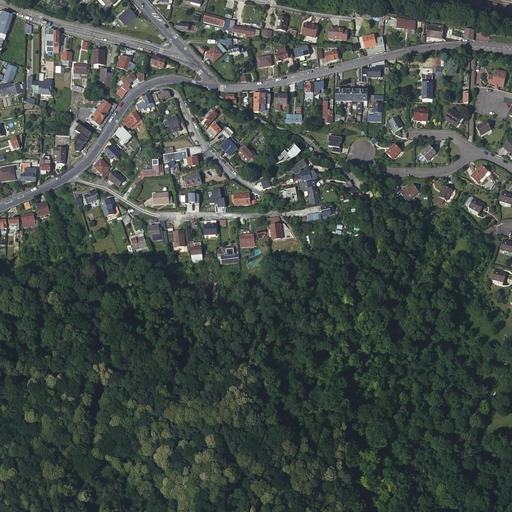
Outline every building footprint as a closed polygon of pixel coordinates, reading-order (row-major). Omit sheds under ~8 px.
[(136,17),(129,9),(118,19),(125,26),(136,17)] [(8,30),(13,16),(2,12),(0,17),(0,27),(2,28),(8,30)] [(230,20),(205,14),(203,20),(206,21),(207,19),(212,20),(211,24),(218,26),(219,22),(223,23),(222,28),(224,28),(223,32),(227,33),(230,20)] [(288,19),(279,17),(277,26),(277,29),(286,31),(287,28),(288,28),(289,22),(287,22),(288,19)] [(397,28),(405,29),(415,31),(416,22),(398,19),(397,28)] [(230,21),(228,34),(233,35),(233,32),(245,34),(245,38),(254,39),(254,37),(259,38),(260,36),(259,36),(259,31),(234,27),(235,22),(230,21)] [(318,28),(305,24),(302,35),(315,39),(318,28)] [(444,30),(431,28),(429,37),(443,39),(444,30)] [(336,29),(330,29),(330,40),(348,40),(348,31),(344,31),(344,29),(338,29),(338,30),(336,30),(336,29)] [(272,31),(262,30),(262,37),(271,38),(272,31)] [(465,30),(465,39),(475,40),(475,30),(465,30)] [(377,48),(384,46),(384,44),(383,38),(383,35),(380,35),(380,39),(375,40),(374,36),(363,38),(365,49),(376,46),(377,48)] [(229,40),(227,40),(227,44),(230,55),(240,53),(238,45),(232,46),(231,41),(229,41),(229,40)] [(222,55),(215,48),(207,55),(213,63),(222,55)] [(294,50),(296,59),(310,56),(309,51),(305,52),(305,51),(303,51),(302,48),(294,50)] [(329,50),(325,51),(327,62),(339,60),(337,52),(330,53),(329,50)] [(105,51),(93,51),(93,65),(104,65),(105,51)] [(63,56),(61,55),(61,61),(63,61),(62,63),(69,64),(69,67),(69,68),(72,68),(72,54),(63,53),(63,56)] [(287,53),(275,56),(277,63),(282,62),(282,61),(292,59),(291,53),(287,54),(287,53)] [(157,58),(153,56),(150,65),(163,69),(166,60),(157,58)] [(130,59),(121,57),(117,68),(128,71),(128,70),(136,72),(138,67),(136,65),(131,64),(131,63),(129,62),(130,59)] [(271,57),(257,58),(259,68),(272,66),(271,57)] [(371,64),(371,69),(371,72),(369,72),(369,78),(381,78),(380,70),(384,69),(385,61),(380,62),(371,64)] [(87,72),(87,65),(74,64),(74,77),(80,78),(80,74),(83,74),(83,72),(87,72)] [(8,84),(12,82),(17,68),(9,65),(4,78),(3,82),(7,83),(8,84)] [(102,74),(101,74),(100,87),(110,88),(111,78),(106,78),(106,70),(102,70),(102,74)] [(369,72),(369,70),(359,70),(359,83),(365,83),(365,81),(369,81),(369,78),(369,72)] [(498,83),(498,84),(504,86),(508,73),(496,70),(494,74),(492,81),(496,82),(498,83)] [(137,77),(141,83),(144,81),(145,75),(141,74),(137,77)] [(125,85),(122,88),(127,92),(130,89),(128,88),(131,86),(130,85),(136,79),(133,75),(126,80),(125,78),(121,80),(125,85)] [(40,82),(39,82),(32,82),(33,77),(29,77),(27,92),(32,93),(32,90),(39,91),(40,82)] [(8,84),(0,85),(0,90),(1,96),(13,92),(14,96),(22,93),(21,89),(23,89),(21,80),(12,82),(8,84)] [(45,83),(40,82),(39,91),(44,92),(44,94),(51,95),(52,81),(45,80),(45,83)] [(324,83),(314,83),(314,86),(314,91),(324,91),(324,83)] [(422,95),(425,96),(431,96),(432,96),(433,83),(422,83),(422,95)] [(311,100),(313,100),(314,91),(314,86),(309,86),(309,87),(305,86),(305,93),(307,93),(306,97),(311,97),(311,100)] [(226,99),(228,99),(232,99),(232,102),(232,103),(236,103),(236,99),(234,99),(234,95),(226,94),(226,99)] [(287,105),(288,95),(276,94),(275,110),(280,111),(280,105),(287,105)] [(143,103),(141,98),(138,101),(139,104),(136,105),(138,110),(144,108),(145,110),(150,108),(151,109),(155,107),(150,95),(143,98),(144,102),(143,103)] [(266,95),(260,95),(260,106),(260,111),(260,113),(263,112),(265,109),(266,105),(270,105),(271,95),(266,95)] [(323,116),(323,123),(333,123),(333,116),(334,105),(328,105),(328,102),(324,101),(324,105),(323,116)] [(118,105),(111,103),(110,105),(105,102),(102,106),(101,105),(94,116),(95,116),(92,121),(99,126),(112,107),(115,109),(118,105)] [(94,116),(101,105),(100,104),(96,109),(94,108),(85,123),(89,126),(91,123),(98,128),(99,126),(92,121),(95,116),(94,116)] [(208,127),(223,111),(219,107),(207,119),(208,120),(204,124),(208,127)] [(414,120),(418,121),(418,120),(422,120),(428,121),(429,111),(415,109),(414,120)] [(448,121),(452,123),(457,126),(462,117),(450,110),(444,119),(448,122),(448,121)] [(136,113),(124,121),(128,129),(141,120),(136,113)] [(382,122),(382,113),(376,113),(376,116),(374,116),(368,116),(368,122),(382,122)] [(287,115),(286,122),(302,123),(302,121),(302,115),(287,115)] [(177,120),(176,116),(167,119),(167,121),(163,123),(165,128),(169,126),(171,134),(181,131),(178,123),(180,122),(179,120),(177,120)] [(390,121),(393,126),(394,128),(392,129),(394,133),(403,128),(397,117),(390,121)] [(201,123),(198,125),(202,133),(206,129),(201,123)] [(487,123),(483,125),(481,126),(480,125),(476,127),(480,136),(491,130),(487,123)] [(221,131),(215,124),(207,131),(214,138),(221,131)] [(129,133),(121,125),(119,128),(121,130),(116,135),(121,140),(117,145),(122,149),(126,144),(132,137),(128,134),(129,133)] [(74,152),(77,155),(78,153),(79,153),(85,144),(88,140),(89,141),(93,135),(79,126),(74,132),(74,152)] [(229,139),(234,134),(228,128),(223,134),(229,139)] [(19,147),(22,146),(22,140),(22,135),(16,137),(16,138),(11,140),(14,150),(20,148),(19,147)] [(341,145),(342,139),(329,137),(328,143),(329,143),(329,147),(333,148),(332,152),(340,153),(341,148),(339,148),(340,144),(341,145)] [(511,140),(511,139),(502,147),(507,152),(508,151),(511,154),(511,140)] [(228,140),(220,148),(230,157),(238,149),(228,140)] [(286,150),(276,143),(273,147),(282,154),(286,150)] [(292,151),(289,149),(285,154),(288,156),(293,159),(296,162),(302,159),(298,155),(304,150),(297,145),(292,151)] [(395,145),(392,149),(390,150),(389,149),(386,153),(393,160),(401,150),(395,145)] [(112,147),(106,154),(111,159),(113,156),(117,159),(121,155),(118,151),(114,148),(113,149),(112,147)] [(251,158),(254,160),(259,156),(256,153),(255,154),(252,151),(251,153),(246,147),(238,154),(246,163),(251,158)] [(430,147),(427,150),(425,152),(424,151),(420,154),(427,162),(436,153),(430,147)] [(65,149),(54,148),(54,156),(57,156),(57,164),(65,164),(65,149)] [(187,159),(187,158),(186,152),(174,153),(175,162),(177,161),(187,159)] [(197,158),(187,159),(189,168),(199,166),(197,158)] [(41,161),(41,171),(50,171),(50,167),(46,166),(46,161),(44,161),(44,159),(42,159),(42,161),(41,161)] [(101,177),(104,179),(110,173),(107,171),(110,168),(108,166),(101,160),(94,168),(103,175),(101,177)] [(304,161),(287,170),(290,176),(295,173),(295,174),(302,171),(301,170),(307,166),(304,161)] [(177,175),(174,162),(169,163),(172,176),(177,175)] [(21,178),(21,181),(36,182),(36,170),(30,169),(30,164),(22,164),(22,167),(21,167),(21,170),(21,177),(21,178)] [(159,166),(153,166),(153,172),(151,172),(151,173),(141,173),(141,177),(134,183),(136,185),(144,178),(144,177),(160,176),(159,173),(163,173),(163,167),(158,167),(159,166)] [(483,166),(479,170),(477,172),(476,171),(470,177),(479,185),(482,182),(480,181),(489,172),(483,166)] [(13,168),(0,170),(0,171),(1,179),(15,176),(13,168)] [(124,180),(115,172),(109,179),(118,187),(124,180)] [(301,180),(301,184),(312,182),(310,172),(297,175),(297,180),(301,180)] [(313,182),(318,181),(317,175),(314,175),(314,172),(310,172),(312,182),(313,182)] [(491,175),(489,172),(480,181),(482,182),(483,183),(491,175)] [(199,173),(184,177),(186,187),(202,183),(199,173)] [(301,184),(300,184),(301,193),(308,192),(310,204),(319,202),(317,191),(316,191),(316,190),(316,189),(315,188),(313,188),(313,183),(313,182),(312,182),(301,184)] [(358,196),(361,195),(359,191),(353,186),(350,184),(345,185),(352,193),(353,192),(358,196)] [(408,190),(407,189),(400,193),(407,203),(410,201),(409,199),(419,192),(414,185),(410,189),(408,190)] [(296,187),(280,190),(282,201),(287,200),(287,197),(297,195),(296,187)] [(445,187),(443,192),(442,194),(440,193),(438,197),(439,197),(444,200),(447,202),(453,191),(445,187)] [(220,190),(208,193),(210,204),(218,204),(218,208),(225,208),(224,199),(221,199),(220,190)] [(99,200),(96,192),(92,193),(88,195),(85,196),(85,197),(84,198),(85,200),(86,200),(87,204),(99,200)] [(507,195),(507,194),(503,192),(500,201),(511,205),(511,204),(511,196),(509,195),(507,195)] [(169,202),(168,197),(168,193),(153,195),(154,205),(169,204),(169,202)] [(199,203),(198,194),(185,195),(185,204),(190,203),(189,202),(194,202),(194,203),(199,203)] [(249,194),(234,195),(235,205),(250,204),(249,194)] [(42,195),(38,197),(41,203),(47,201),(44,195),(42,195)] [(477,202),(478,201),(474,199),(472,198),(470,198),(467,204),(467,205),(469,207),(480,214),(484,206),(479,203),(477,202)] [(100,203),(105,217),(114,214),(109,200),(100,203)] [(29,201),(21,204),(24,211),(31,209),(29,201)] [(38,213),(36,213),(37,217),(39,217),(43,216),(44,217),(46,217),(46,215),(50,215),(47,203),(36,206),(38,213)] [(319,208),(322,221),(328,219),(327,216),(331,216),(330,211),(331,211),(331,210),(331,207),(331,205),(319,208)] [(35,226),(34,221),(34,220),(35,220),(33,214),(21,216),(24,228),(35,226)] [(317,214),(303,217),(303,221),(306,220),(306,222),(319,220),(317,214)] [(128,215),(122,219),(123,221),(125,224),(131,220),(128,215)] [(278,218),(268,219),(269,227),(270,226),(280,225),(279,220),(279,219),(278,218)] [(19,219),(10,219),(10,226),(16,227),(16,230),(19,230),(19,219)] [(211,225),(204,225),(205,235),(217,234),(217,221),(211,221),(211,225)] [(198,222),(190,223),(192,231),(199,229),(198,222)] [(280,225),(270,226),(272,240),(282,239),(280,225)] [(160,235),(159,226),(145,228),(147,237),(160,235)] [(266,228),(256,231),(258,239),(268,236),(266,228)] [(183,231),(173,233),(175,247),(185,246),(183,231)] [(130,242),(133,248),(134,248),(134,250),(146,247),(142,234),(139,235),(140,238),(132,240),(132,241),(130,242)] [(253,235),(240,236),(241,248),(254,247),(253,235)] [(507,243),(507,242),(503,240),(500,250),(511,253),(511,244),(509,244),(507,243)] [(190,244),(192,259),(202,258),(200,243),(190,244)] [(218,256),(219,265),(239,262),(237,244),(234,244),(234,247),(230,247),(231,254),(228,255),(228,256),(223,257),(223,255),(218,256)] [(499,273),(499,271),(494,270),(492,279),(504,283),(506,275),(501,273),(499,273)]
